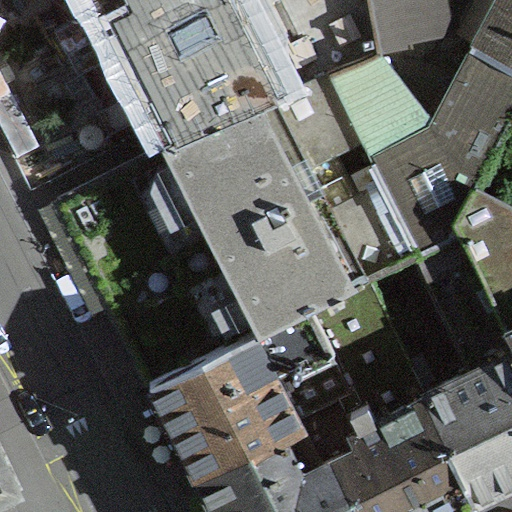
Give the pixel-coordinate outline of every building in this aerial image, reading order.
[(56,0),(76,38),(102,25),(163,144),(253,104),(331,69),(378,49),(368,0),(56,0)] [(422,247),(460,226),(481,188),(511,130),(511,0),(503,0),(435,126),(375,157),(384,176),(420,248),(422,247)] [(378,49),(331,69),(363,135),(375,157),(435,126),(378,49)] [(153,380),(308,302),(367,274),(420,248),(384,176),(356,189),(336,148),(363,135),(331,69),(253,104),(163,144),(57,195),(153,380)] [(460,226),(511,332),(511,205),(511,204),(481,188),(460,226)] [(423,390),(475,496),(511,477),(511,332),(460,226),(422,247),(444,291),(435,295),(470,367),(423,390)] [(333,454),(361,511),(442,511),(475,496),(423,390),(367,274),(308,302),(332,350),(353,390),(341,396),(356,427),(352,428),(359,441),(333,454)] [(308,302),(153,380),(201,475),(303,424),(299,416),(309,411),(291,375),(280,380),(274,367),(298,355),(303,365),(332,350),(308,302)] [(303,424),(201,475),(219,511),(361,511),(333,454),(359,441),(352,428),(356,427),(341,396),(309,411),(299,416),(303,424)]
